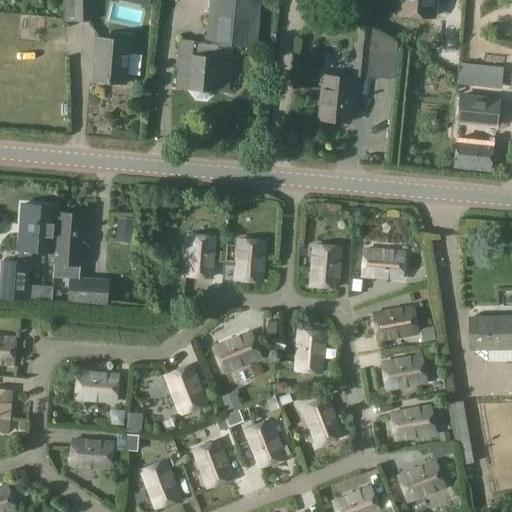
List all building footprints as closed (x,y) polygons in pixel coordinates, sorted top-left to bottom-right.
[(89,0),(73,0),(74,22),(90,22),(89,0)] [(243,0),(208,0),(206,41),(205,44),(228,46),(255,48),(259,1),(243,0)] [(398,0),(398,15),(430,17),(431,0),(398,0)] [(370,29),(368,29),(355,27),(351,77),(366,78),(371,29),(370,29)] [(127,41),(95,38),(92,82),(124,84),(124,74),(140,76),(142,57),(126,56),(127,41)] [(206,41),(181,39),(177,88),(193,90),(193,94),(196,98),(204,99),(208,95),(209,91),(224,92),(228,46),(205,44),(206,41)] [(461,64),(459,85),(501,89),(503,68),(461,64)] [(354,97),(351,96),(353,78),(322,75),(318,119),(348,123),(350,106),(353,107),(354,97)] [(459,139),(455,138),(452,168),(488,172),(489,172),(490,163),(492,143),(492,142),(486,141),(482,141),(483,125),(487,126),(493,127),(496,99),(460,96),(457,123),(461,123),(466,124),(464,139),(459,139)] [(493,153),(492,164),(506,165),(507,154),(493,153)] [(18,250),(17,262),(0,260),(0,261),(0,298),(26,301),(30,251),(37,252),(37,256),(54,257),(57,213),(57,207),(21,204),(18,250)] [(54,257),(52,278),(70,279),(78,280),(78,279),(79,267),(83,267),(86,215),(58,213),(57,213),(54,257)] [(132,222),(116,221),(115,233),(131,234),(132,222)] [(187,236),(184,276),(210,278),(213,238),(187,236)] [(237,240),(234,280),(260,282),(263,242),(237,240)] [(338,248),(312,246),(309,286),(335,288),(338,248)] [(400,280),(402,253),(362,250),(360,276),(400,280)] [(68,300),(68,304),(104,307),(105,303),(106,281),(78,279),(78,280),(70,279),(68,300)] [(353,280),(352,291),(360,292),(361,281),(353,280)] [(197,297),(177,296),(177,308),(196,309),(197,297)] [(416,334),(411,308),(372,315),(376,341),(416,334)] [(468,350),(511,348),(511,317),(467,318),(468,350)] [(266,322),(265,336),(274,336),(275,323),(266,322)] [(432,328),(420,330),(422,343),(434,341),(432,328)] [(323,334),(297,331),(293,371),(319,374),(323,334)] [(249,334),(212,349),(221,373),(259,358),(249,334)] [(0,364),(11,366),(13,339),(0,338),(0,364)] [(373,341),(374,354),(416,352),(415,339),(373,341)] [(511,375),(511,363),(504,363),(503,349),(482,350),(483,376),(511,375)] [(380,364),(385,390),(424,383),(420,357),(380,364)] [(204,404),(189,367),(165,377),(179,414),(204,404)] [(116,376),(77,373),(74,399),(114,402),(116,376)] [(383,405),(425,399),(423,385),(381,391),(383,405)] [(0,392),(0,432),(5,433),(9,393),(0,392)] [(235,392),(219,398),(224,411),(240,405),(235,392)] [(453,400),(462,463),(484,459),(474,397),(453,400)] [(340,436),(325,398),(301,408),(315,445),(340,436)] [(429,407),(389,414),(394,440),(433,433),(429,407)] [(124,412),(114,411),(113,425),(123,426),(124,412)] [(237,411),(224,416),(228,427),(242,422),(237,411)] [(127,413),(125,432),(140,434),(142,415),(127,413)] [(223,419),(215,422),(219,432),(227,429),(223,419)] [(258,468),(283,458),(268,421),(244,431),(258,468)] [(117,435),(116,451),(124,451),(125,435),(117,435)] [(126,436),(125,451),(136,451),(137,437),(126,436)] [(111,444),(71,441),(69,467),(109,470),(111,444)] [(206,488),(231,479),(216,441),(192,451),(206,488)] [(445,456),(441,446),(430,450),(434,460),(445,456)] [(164,462),(139,471),(154,509),(179,499),(164,462)] [(443,487),(434,463),(396,477),(406,502),(443,487)] [(69,484),(112,485),(112,471),(69,470),(69,484)] [(0,511),(13,511),(6,487),(0,488),(0,511)] [(335,511),(378,511),(369,488),(332,503),(335,511)] [(404,511),(420,511),(444,505),(441,494),(402,504),(404,511)]
